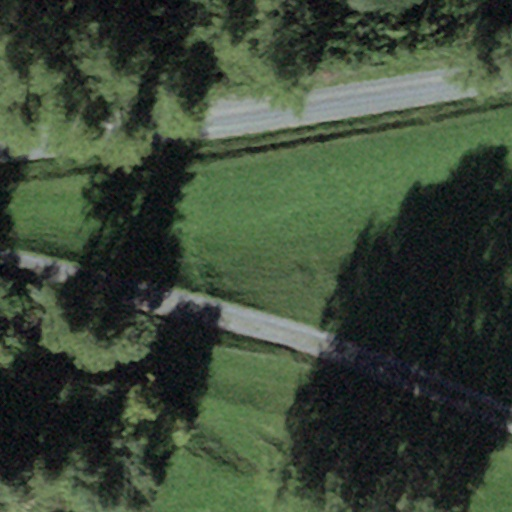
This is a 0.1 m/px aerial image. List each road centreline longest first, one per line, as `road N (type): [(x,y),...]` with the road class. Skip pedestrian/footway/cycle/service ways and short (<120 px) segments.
road 1 (track): [(511,419),(268,326),(0,264)]
road 2 (track): [(0,141),(511,68)]
